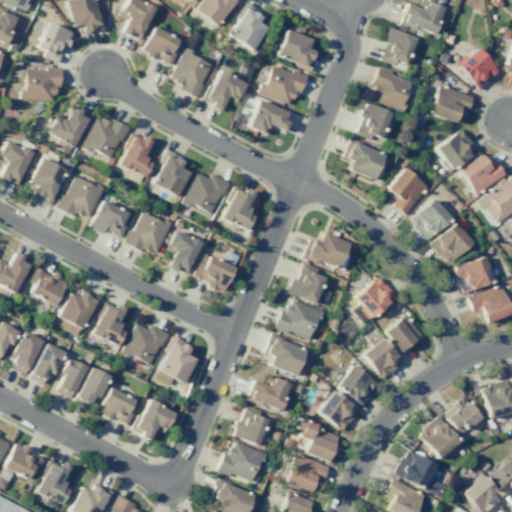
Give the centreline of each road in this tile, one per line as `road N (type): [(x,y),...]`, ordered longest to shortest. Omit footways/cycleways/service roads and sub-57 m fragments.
road 1 (residential): [(333,17),(344,28),(345,54),(170,487)]
road 2 (residential): [(0,212),(230,334)]
road 3 (residential): [(337,511),(369,441),(397,405),(458,359),(511,343)]
road 4 (residential): [(458,359),(422,288),(387,244),(334,200),(294,181)]
road 5 (residential): [(294,181),(101,74)]
road 6 (residential): [(170,487),(0,396)]
